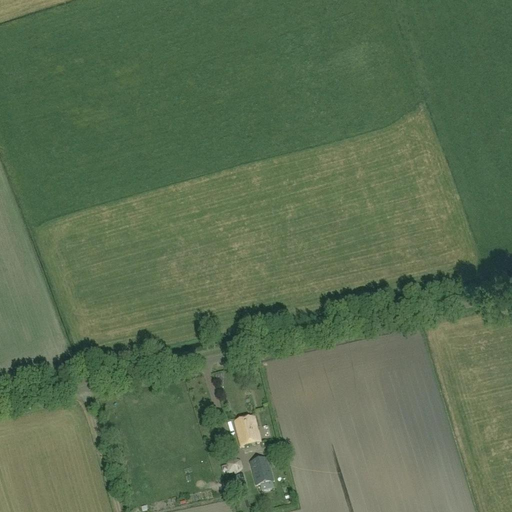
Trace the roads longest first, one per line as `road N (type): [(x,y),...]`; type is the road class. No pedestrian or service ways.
road 1 (unclassified): [(0,405),(511,292)]
road 2 (unknown): [(84,386),(119,511)]
